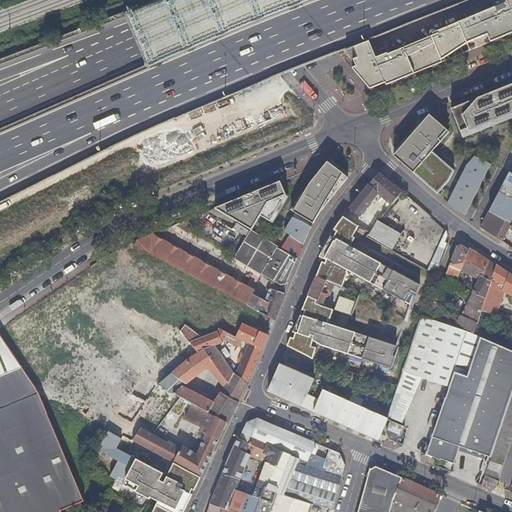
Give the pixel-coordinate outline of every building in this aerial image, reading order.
[(511,4),(442,33),(443,35),(388,56),(388,54),(376,59),(374,53),(354,61),(357,68),(354,69),(372,89),(387,82),(388,85),(444,62),(443,60),(469,43),(476,40),(479,47),(511,33),(511,4)] [(511,84),(452,109),(461,131),(469,128),(470,132),(511,115),(511,84)] [(448,130),(433,117),(426,119),(394,156),(438,194),(450,181),(454,171),(432,152),(442,141),(440,139),(448,130)] [(468,164),(449,204),(456,209),(467,215),(491,165),(475,157),(468,164)] [(286,232),(291,235),(303,245),(319,215),(349,178),(328,163),(297,197),(295,210),(300,214),(286,232)] [(511,173),(510,173),(490,212),(502,218),(509,221),(511,222),(511,173)] [(393,185),(379,174),(351,209),(352,210),(338,223),(327,244),(321,257),(325,260),(309,295),(288,346),(306,352),(317,359),(319,348),(314,348),(315,341),(323,346),(393,369),(400,348),(330,323),(333,309),(323,306),(327,295),(330,296),(335,284),(343,287),(349,271),(415,307),(422,286),(348,245),(359,226),(354,223),(379,193),(392,205),(403,192),(394,185),(393,185)] [(280,182),(215,208),(251,230),(259,215),(269,221),(286,195),(280,182)] [(502,218),(490,212),(481,228),(502,242),(511,223),(511,222),(509,221),(502,218)] [(283,249),(256,233),(251,230),(242,245),(247,248),(262,257),(286,271),(291,274),(298,258),(283,249)] [(136,245),(147,252),(158,236),(154,234),(139,240),(136,245)] [(291,235),(283,249),(298,258),(303,245),(291,235)] [(158,236),(147,252),(153,255),(162,239),(158,236)] [(162,239),(153,255),(161,259),(169,243),(162,239)] [(169,243),(161,259),(169,263),(177,247),(169,243)] [(247,248),(242,245),(234,258),(261,275),(262,274),(281,284),(287,283),(291,274),(286,271),(262,257),(247,248)] [(457,246),(449,266),(460,271),(462,266),(469,250),(461,245),(457,246)] [(177,247),(169,263),(176,267),(185,251),(177,247)] [(486,299),(497,266),(469,249),(469,250),(462,266),(460,271),(479,280),(473,293),(486,299)] [(185,251),(176,267),(181,270),(184,272),(193,255),(185,251)] [(193,255),(184,272),(192,276),(201,260),(193,255)] [(201,260),(192,276),(193,276),(200,280),(208,264),(201,260)] [(207,284),(216,268),(208,264),(200,280),(207,284)] [(482,310),(482,311),(494,316),(493,322),(511,328),(511,325),(511,317),(497,312),(505,290),(511,294),(511,274),(509,273),(497,266),(486,299),(482,310)] [(216,288),(224,272),(216,268),(207,284),(210,286),(211,285),(216,288)] [(223,292),(232,277),(224,272),(216,288),(223,292)] [(231,296),(240,281),(232,277),(223,292),(231,296)] [(439,286),(433,302),(447,308),(455,284),(447,280),(447,281),(439,286)] [(239,301),(247,285),(240,281),(231,296),(239,301)] [(248,305),(253,294),(255,289),(247,285),(239,301),(248,305)] [(270,317),(271,318),(275,320),(286,292),(283,291),(283,292),(271,288),(271,289),(270,289),(267,295),(269,296),(267,302),(265,300),(258,297),(259,296),(258,295),(257,296),(253,294),(248,305),(270,317)] [(468,304),(482,310),(486,299),(473,293),(468,304)] [(337,296),(333,309),(347,313),(351,301),(337,296)] [(433,302),(429,313),(474,334),(482,311),(482,310),(468,304),(466,302),(460,316),(447,308),(433,302)] [(418,344),(408,373),(422,378),(449,387),(454,371),(467,375),(480,337),(474,334),(429,313),(418,344)] [(243,324),(237,337),(250,343),(237,375),(248,383),(269,335),(264,333),(263,333),(243,324)] [(217,333),(203,338),(198,340),(205,352),(214,346),(215,346),(223,342),(227,337),(233,340),(235,337),(219,330),(217,333)] [(0,511),(61,511),(85,502),(39,391),(0,337),(0,511)] [(449,387),(434,430),(448,434),(494,450),(511,395),(511,349),(480,337),(467,375),(454,371),(449,387)] [(205,352),(213,363),(228,382),(234,373),(215,346),(214,346),(205,352)] [(205,352),(201,354),(186,363),(183,365),(182,365),(181,365),(180,365),(180,366),(179,367),(180,368),(158,385),(175,395),(181,398),(183,399),(193,404),(199,407),(210,414),(227,423),(233,413),(239,401),(248,383),(237,375),(234,373),(228,382),(223,388),(214,404),(205,399),(203,401),(181,387),(205,369),(213,363),(205,352)] [(228,382),(213,363),(205,369),(211,374),(223,388),(228,382)] [(315,379),(280,363),(268,391),(282,397),(283,394),(290,397),(289,400),(302,406),(308,394),(315,379)] [(403,371),(398,387),(403,389),(408,373),(403,371)] [(403,389),(415,393),(422,378),(408,373),(403,389)] [(101,426),(109,431),(115,434),(122,438),(124,435),(148,447),(177,463),(202,476),(216,446),(204,440),(197,454),(183,446),(180,450),(149,433),(166,408),(169,404),(154,393),(146,403),(94,375),(89,385),(123,404),(117,415),(110,411),(101,426)] [(398,387),(387,418),(392,420),(403,389),(398,387)] [(403,389),(392,420),(401,423),(415,393),(403,389)] [(323,392),(319,399),(314,411),(327,417),(336,397),(336,395),(329,392),(328,394),(323,392)] [(319,399),(308,394),(302,406),(314,411),(319,399)] [(175,395),(169,404),(166,408),(186,418),(193,404),(183,399),(181,398),(175,395)] [(511,395),(494,450),(484,476),(498,481),(511,438),(511,395)] [(327,417),(340,423),(349,403),(350,401),(342,398),(341,400),(336,397),(327,417)] [(362,409),(362,407),(355,404),(354,406),(349,403),(340,423),(353,429),(362,409)] [(204,440),(216,446),(227,423),(210,414),(199,407),(193,404),(186,418),(204,427),(201,432),(207,435),(204,440)] [(353,429),(366,434),(374,415),(362,409),(353,429)] [(379,440),(387,420),(374,415),(366,434),(379,440)] [(246,424),(239,439),(251,445),(253,439),(291,455),(300,459),(298,464),(306,466),(315,443),(257,419),(246,424)] [(390,421),(390,422),(386,433),(389,440),(398,444),(404,427),(390,421)] [(434,430),(426,455),(439,461),(448,434),(434,430)] [(115,434),(109,431),(98,450),(119,460),(111,477),(117,481),(119,476),(127,480),(123,486),(149,501),(164,476),(119,449),(122,438),(115,434)] [(238,439),(211,504),(225,509),(233,511),(270,511),(272,506),(272,503),(236,491),(251,456),(279,468),(276,479),(281,481),(277,493),(285,495),(298,464),(300,459),(291,455),(253,439),(251,445),(239,439),(238,439)] [(306,466),(298,464),(285,495),(312,504),(333,510),(345,466),(339,454),(329,449),(322,470),(325,471),(324,472),(306,466)] [(422,511),(432,511),(440,495),(376,467),(370,470),(358,511),(390,511),(394,500),(422,511)] [(169,474),(155,501),(157,502),(152,511),(184,511),(195,489),(169,474)] [(272,506),(270,511),(309,511),(312,504),(285,495),(277,493),(272,506)]
